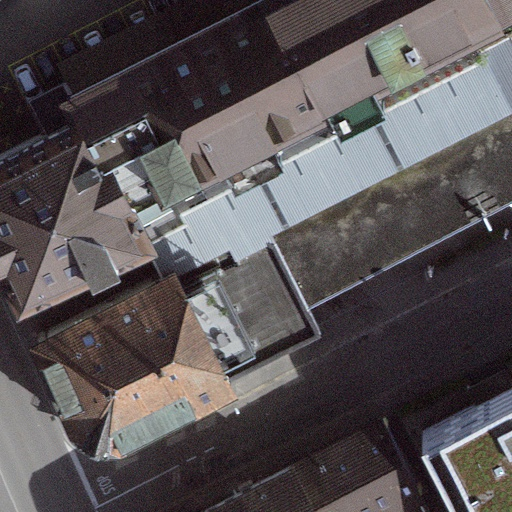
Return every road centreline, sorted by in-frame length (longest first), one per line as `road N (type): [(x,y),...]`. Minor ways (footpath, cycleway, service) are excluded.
road 1 (residential): [(84,511),(511,291)]
road 2 (tertiary): [(57,511),(0,383)]
